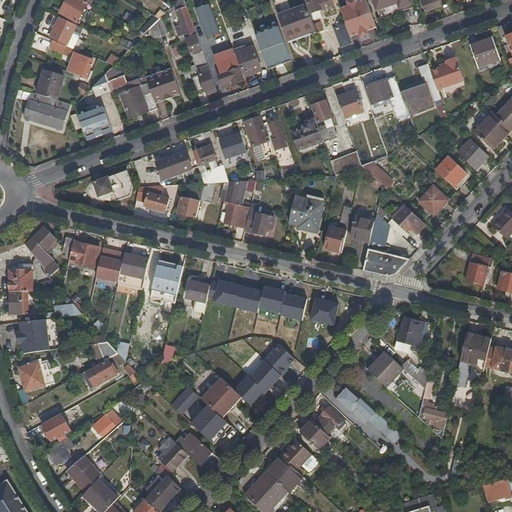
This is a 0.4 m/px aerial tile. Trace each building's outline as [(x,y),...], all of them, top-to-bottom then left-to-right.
[(79,19),(90,3),(84,0),(67,0),(67,1),(69,2),(64,10),(79,19)] [(178,0),(176,3),(184,27),(180,28),(185,40),(189,38),(199,35),(186,0),(178,0)] [(237,52),(218,0),(186,0),(199,35),(199,36),(210,33),(214,44),(218,43),(223,58),(220,59),(225,73),(221,75),(224,83),(245,76),(237,52)] [(333,0),(306,0),(308,7),(313,21),(323,17),(321,11),(325,10),(326,12),(330,10),(329,8),(335,6),(333,0)] [(348,5),(341,7),(351,36),(377,27),(367,0),(359,0),(358,1),(357,0),(348,0),(347,1),(348,5)] [(373,0),(377,10),(398,3),(401,10),(415,4),(413,0),(373,0)] [(421,0),(426,12),(442,6),(439,0),(421,0)] [(313,21),(308,7),(280,17),(288,40),(305,34),(304,32),(316,27),(313,21)] [(171,31),(165,14),(159,19),(158,21),(162,34),(164,34),(171,31)] [(69,42),(76,24),(61,16),(52,34),(69,42)] [(158,21),(152,27),(155,37),(162,34),(158,21)] [(279,27),(256,35),(268,67),(291,59),(279,27)] [(210,33),(199,36),(204,51),(206,54),(210,67),(212,72),(217,86),(224,83),(221,75),(225,73),(220,59),(223,58),(218,43),(214,44),(210,33)] [(58,48),(61,41),(47,35),(45,40),(55,45),(54,46),(58,48)] [(199,35),(189,38),(194,54),(204,51),(199,36),(199,35)] [(471,47),(479,69),(502,60),(494,38),(471,47)] [(70,53),(73,46),(61,41),(58,48),(70,53)] [(170,45),(174,57),(182,54),(178,43),(170,45)] [(255,46),(237,52),(245,76),(263,69),(255,46)] [(77,52),(69,71),(88,77),(90,69),(84,67),(85,63),(83,63),(86,56),(77,52)] [(114,66),(120,59),(112,53),(107,61),(114,66)] [(201,71),(210,67),(206,54),(196,57),(201,71)] [(431,72),(438,91),(464,81),(465,80),(457,59),(446,63),(447,65),(431,72)] [(441,121),(448,117),(438,91),(431,72),(428,64),(418,68),(424,85),(401,92),(410,116),(410,117),(437,108),(441,121)] [(210,67),(201,71),(202,75),(212,72),(210,67)] [(153,91),(157,102),(182,93),(178,79),(174,68),(148,77),(150,82),(153,91)] [(45,70),(38,93),(59,99),(66,76),(45,70)] [(217,86),(212,72),(202,75),(201,76),(206,91),(207,90),(208,93),(219,90),(217,86)] [(398,119),(410,116),(401,92),(395,74),(386,78),(387,80),(367,87),(373,103),(390,97),(398,119)] [(129,83),(127,76),(113,81),(115,88),(129,83)] [(206,91),(201,76),(195,78),(201,93),(206,91)] [(78,91),(85,96),(90,86),(83,82),(78,91)] [(113,89),(110,82),(100,86),(102,93),(113,89)] [(127,101),(153,91),(150,82),(124,92),(127,101)] [(157,102),(153,91),(127,101),(132,117),(159,108),(157,102)] [(357,91),(338,98),(345,119),(364,112),(357,91)] [(65,129),(72,103),(59,99),(38,93),(34,92),(26,117),(26,118),(65,129)] [(511,99),(497,116),(511,128),(511,99)] [(327,101),(313,107),(318,122),(329,119),(332,118),(327,101)] [(113,127),(105,106),(81,115),(89,136),(97,132),(99,136),(105,133),(104,130),(113,127)] [(511,128),(497,116),(494,112),(475,133),(489,146),(501,133),(505,137),(511,129),(511,128)] [(263,125),(268,140),(273,138),(282,135),(276,119),(275,117),(273,117),(271,117),(270,118),(269,119),(269,122),(263,125)] [(267,157),(273,155),(271,150),(268,140),(263,125),(261,118),(246,122),(248,128),(254,145),(262,142),(267,157)] [(299,153),(324,144),(323,140),(320,130),(317,123),(315,118),(305,122),(307,126),(292,132),(299,153)] [(317,123),(320,130),(332,126),(329,119),(318,122),(317,123)] [(332,126),(320,130),(323,140),(336,136),(332,126)] [(227,158),(247,150),(241,131),(221,139),(227,158)] [(505,137),(501,133),(489,146),(494,151),(505,137)] [(273,138),(268,140),(271,150),(276,148),(273,138)] [(476,169),(489,156),(472,140),(459,153),(476,169)] [(262,142),(254,145),(259,162),(267,160),(268,159),(267,157),(262,142)] [(193,152),(197,164),(215,159),(212,150),(211,146),(204,149),(193,152)] [(362,166),(357,151),(330,161),(335,175),(362,166)] [(156,163),(161,180),(191,171),(185,153),(156,163)] [(449,158),(436,171),(454,188),(467,175),(449,158)] [(391,179),(373,162),(362,166),(384,186),(387,190),(394,182),(391,179)] [(202,179),(205,183),(215,183),(230,182),(225,166),(200,173),(202,179)] [(132,184),(125,169),(94,182),(98,194),(113,187),(116,197),(130,192),(132,184)] [(257,180),(231,182),(227,201),(229,202),(243,205),(247,191),(254,192),(257,180)] [(205,183),(197,183),(195,194),(202,195),(205,183)] [(215,183),(205,183),(202,195),(200,200),(211,202),(215,183)] [(154,186),(138,187),(138,191),(136,200),(145,201),(146,196),(153,195),(154,186)] [(447,200),(434,188),(420,201),(431,212),(433,215),(447,200)] [(181,198),(177,213),(196,218),(200,200),(202,195),(195,194),(193,201),(181,198)] [(167,200),(153,195),(146,196),(145,201),(144,206),(165,211),(167,200)] [(321,201),(304,197),(302,201),(320,206),(321,201)] [(302,201),(294,199),(288,224),(298,226),(298,229),(315,233),(320,206),(302,201)] [(243,205),(229,202),(225,223),(238,226),(240,221),(247,223),(250,207),(243,205)] [(259,206),(251,205),(250,207),(247,223),(245,230),(265,235),(266,229),(273,231),(276,220),(257,215),(259,206)] [(389,214),(378,205),(376,214),(384,220),(389,214)] [(418,235),(427,226),(404,205),(392,218),(408,233),(411,229),(418,235)] [(341,252),(352,208),(345,206),(339,229),(330,226),(324,248),(341,252)] [(511,236),(511,210),(509,208),(493,225),(509,240),(511,236)] [(368,244),(375,219),(358,214),(351,240),(368,244)] [(384,220),(376,214),(375,219),(368,244),(367,249),(381,252),(382,245),(387,224),(384,220)] [(42,230),(28,245),(52,276),(59,270),(53,262),(54,261),(46,253),(53,244),(57,239),(46,228),(45,226),(42,230)] [(74,239),(67,237),(64,251),(71,253),(74,241),(74,239)] [(97,247),(74,241),(71,253),(69,261),(69,262),(98,268),(101,256),(95,255),(97,247)] [(392,247),(382,245),(381,252),(390,254),(392,249),(392,247)] [(125,253),(103,248),(101,256),(98,268),(96,277),(118,282),(125,253)] [(397,273),(410,259),(399,256),(390,254),(381,252),(367,249),(361,270),(386,276),(390,275),(397,273)] [(135,255),(125,253),(118,282),(118,284),(142,290),(146,276),(149,264),(150,258),(139,256),(138,260),(135,259),(135,255)] [(486,258),(472,255),(472,256),(485,259),(483,267),(484,267),(486,258)] [(472,256),(470,263),(483,267),(485,259),(472,256)] [(177,269),(178,265),(159,260),(158,265),(177,269)] [(483,267),(470,263),(466,282),(483,286),(487,267),(484,267),(483,267)] [(183,266),(178,265),(177,269),(158,265),(152,289),(176,294),(183,266)] [(11,270),(11,291),(34,291),(34,270),(21,270),(11,270)] [(511,274),(501,271),(497,288),(511,292),(511,274)] [(207,300),(236,306),(242,282),(212,276),(210,286),(207,300)] [(207,300),(210,286),(190,282),(186,298),(195,300),(206,303),(207,300)] [(264,287),(242,282),(236,306),(258,311),(259,307),(264,287)] [(285,292),(264,287),(259,307),(281,312),(285,292)] [(176,294),(152,289),(150,297),(174,303),(176,294)] [(34,291),(11,291),(11,316),(30,315),(30,297),(36,297),(36,291),(34,291)] [(307,297),(285,292),(281,312),(303,317),(307,297)] [(307,297),(303,317),(336,324),(340,305),(307,297)] [(206,303),(195,300),(193,311),(204,313),(206,303)] [(78,304),(56,305),(56,316),(79,315),(78,304)] [(52,349),(48,319),(21,323),(22,332),(17,332),(18,345),(22,345),(23,353),(52,349)] [(426,323),(405,319),(399,348),(419,352),(426,323)] [(490,339),(466,334),(453,387),(461,389),(467,365),(475,367),(477,372),(482,373),(490,339)] [(108,341),(103,335),(94,336),(94,343),(108,341)] [(133,335),(130,356),(141,357),(144,336),(133,335)] [(177,347),(165,345),(160,363),(174,359),(177,347)] [(297,362),(282,348),(267,363),(283,378),(297,362)] [(511,352),(496,348),(491,368),(511,372),(511,352)] [(118,352),(113,355),(118,364),(126,360),(118,352)] [(379,360),(368,372),(386,389),(403,370),(400,367),(385,352),(378,359),(379,360)] [(117,374),(107,358),(86,371),(95,386),(95,387),(117,374)] [(425,388),(429,370),(419,368),(417,371),(406,360),(400,367),(403,370),(404,371),(406,369),(425,388)] [(136,370),(128,362),(126,364),(131,373),(136,370)] [(40,363),(21,368),(26,390),(27,391),(46,386),(40,363)] [(268,394),(283,378),(267,363),(252,379),(268,394)] [(238,394),(222,378),(202,398),(210,405),(221,416),(239,394),(238,394)] [(254,409),(268,394),(252,379),(238,394),(239,394),(254,409)] [(189,387),(172,405),(182,414),(199,397),(189,387)] [(344,388),(335,399),(364,425),(375,412),(363,401),(361,403),(344,388)] [(466,397),(476,400),(478,392),(468,390),(466,397)] [(428,394),(424,393),(419,411),(417,418),(421,422),(430,423),(430,420),(436,422),(433,432),(441,440),(447,413),(426,408),(428,394)] [(145,394),(136,394),(135,403),(137,405),(144,406),(145,394)] [(240,399),(238,397),(225,412),(227,413),(240,399)] [(130,405),(125,399),(93,426),(102,436),(116,425),(112,421),(130,405)] [(247,405),(240,399),(227,413),(240,425),(243,422),(237,417),(247,405)] [(210,405),(192,424),(211,442),(229,423),(221,416),(210,405)] [(237,417),(243,422),(253,411),(247,405),(237,417)] [(323,419),(316,426),(330,439),(338,446),(346,438),(341,433),(347,427),(328,409),(320,417),(323,419)] [(72,431),(62,413),(43,424),(54,442),(72,431)] [(319,452),(330,439),(316,426),(312,421),(301,433),(300,434),(319,452)] [(183,434),(177,442),(189,454),(200,464),(212,451),(200,440),(191,431),(186,437),(183,434)] [(70,437),(64,441),(69,450),(76,446),(70,437)] [(69,450),(64,441),(52,448),(61,465),(73,458),(69,450)] [(189,454),(177,442),(161,460),(173,471),(189,454)] [(296,442),(282,458),(296,472),(301,467),(308,473),(319,463),(296,442)] [(102,475),(85,455),(67,470),(73,477),(75,475),(88,490),(99,478),(102,475)] [(271,462),(263,470),(266,473),(288,494),(304,478),(296,472),(282,458),(275,465),(271,462)] [(159,475),(162,470),(158,466),(154,469),(159,475)] [(147,500),(159,511),(181,487),(162,470),(159,475),(165,481),(147,500)] [(271,511),(288,494),(266,473),(243,498),(257,511),(271,511)] [(88,490),(82,496),(99,511),(106,511),(111,506),(115,502),(116,502),(119,497),(99,478),(88,490)] [(498,480),(482,483),(488,503),(511,496),(509,490),(506,483),(505,480),(498,480)] [(7,481),(0,485),(0,511),(25,511),(19,500),(7,481)] [(431,494),(403,503),(405,511),(435,511),(437,511),(436,509),(431,494)] [(147,500),(146,499),(133,511),(159,511),(147,500)] [(113,508),(108,511),(125,511),(122,508),(119,511),(117,510),(120,508),(115,502),(111,506),(113,508)]
